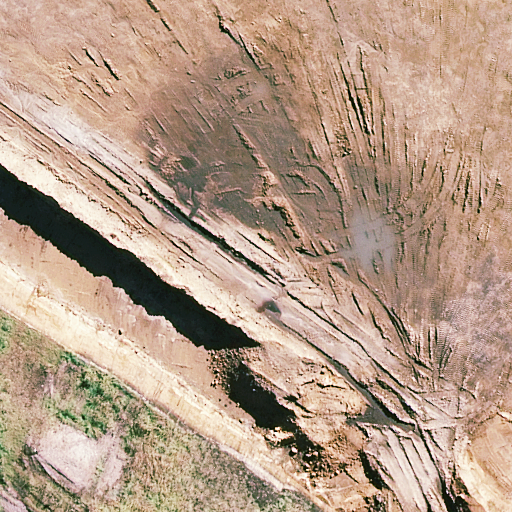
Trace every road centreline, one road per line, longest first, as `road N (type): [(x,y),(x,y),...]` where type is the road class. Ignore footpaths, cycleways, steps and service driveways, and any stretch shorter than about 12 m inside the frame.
road 1 (motorway): [(511,393),(124,139),(0,68)]
road 2 (motorway): [(114,0),(511,254)]
